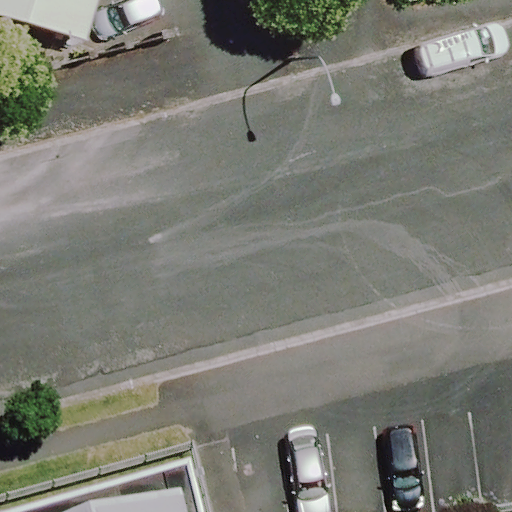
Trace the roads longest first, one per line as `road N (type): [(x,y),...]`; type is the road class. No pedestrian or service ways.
road 1 (residential): [(511,162),(0,293)]
road 2 (unknown): [(300,216),(250,0)]
